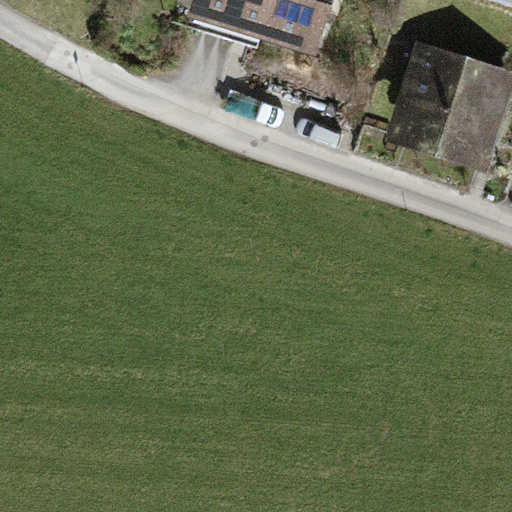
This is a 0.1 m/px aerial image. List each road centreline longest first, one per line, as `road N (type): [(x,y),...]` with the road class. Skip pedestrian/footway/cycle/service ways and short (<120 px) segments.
road 1 (residential): [(138,93),(511,244)]
road 2 (track): [(0,19),(138,93)]
